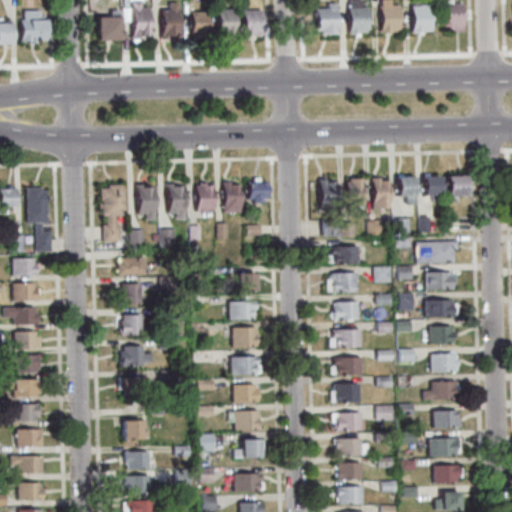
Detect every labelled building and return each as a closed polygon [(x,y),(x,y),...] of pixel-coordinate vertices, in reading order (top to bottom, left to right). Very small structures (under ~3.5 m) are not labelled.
[(344,33),(343,8),(346,8),(345,0),(357,0),(357,7),(362,7),(363,33),(344,33)] [(375,32),(375,6),(377,6),(377,0),(385,0),(385,5),(394,5),(395,32),(375,32)] [(126,1),(135,1),(135,8),(143,8),(144,35),(136,36),(136,39),(127,39),(126,1)] [(156,38),(155,10),(165,9),(165,3),(173,3),(174,35),(164,35),(164,37),(156,38)] [(311,9),(324,8),(323,4),(331,3),(332,33),(317,33),(317,30),(312,31),(311,9)] [(439,32),(439,4),(457,3),(458,31),(439,32)] [(407,32),(406,5),(426,5),(426,31),(407,32)] [(43,40),(17,40),(16,21),(25,21),(25,10),(36,9),(36,20),(42,20),(43,40)] [(214,39),(213,10),(230,9),(231,39),(214,39)] [(239,35),(238,10),(256,10),(257,35),(239,35)] [(186,12),(203,12),(204,37),(187,38),(186,12)] [(0,43),(10,43),(10,17),(0,17),(0,43)] [(92,40),(91,18),(114,17),(115,40),(92,40)] [(452,201),(443,201),(442,177),(460,176),(460,196),(452,196),(452,201)] [(418,178),(434,177),(435,201),(428,201),(428,195),(419,195),(418,178)] [(344,179),(357,178),(357,205),(342,205),(341,183),(344,183),(344,179)] [(367,178),(375,178),(375,181),(383,181),(384,208),(368,208),(367,178)] [(392,196),(392,178),(408,178),(409,204),(401,204),(401,196),(392,196)] [(314,208),(314,180),(322,180),(322,183),(330,182),(331,208),(314,208)] [(244,199),(243,182),(262,181),(263,199),(257,199),(257,203),(249,203),(248,199),(244,199)] [(219,213),(218,183),(225,182),(225,185),(236,185),(236,212),(219,213)] [(191,211),(191,186),(196,186),(196,183),(200,183),(200,186),(208,186),(209,211),(191,211)] [(171,219),(171,212),(163,212),(162,184),(168,184),(168,187),(179,186),(180,219),(171,219)] [(120,210),(116,210),(117,216),(111,216),(111,225),(114,225),(115,241),(99,241),(99,225),(102,225),(102,216),(99,216),(98,199),(96,199),(96,189),(104,189),(104,185),(117,185),(117,188),(119,188),(120,210)] [(141,220),(141,213),(133,213),(132,185),(138,185),(138,188),(149,187),(150,220),(141,220)] [(21,188),(36,188),(36,191),(41,191),(42,222),(36,222),(36,231),(45,231),(45,250),(31,251),(30,223),(22,223),(21,188)] [(0,190),(9,190),(9,206),(0,206),(0,190)] [(424,217),(425,230),(415,230),(415,217),(424,217)] [(403,232),(389,232),(389,218),(403,218),(403,232)] [(334,236),(318,236),(317,219),(333,219),(334,236)] [(375,220),(375,233),(363,234),(362,220),(375,220)] [(349,236),(338,236),(337,223),(349,222),(349,236)] [(222,223),(223,239),(212,239),(212,223),(222,223)] [(242,235),(242,225),(255,224),(256,234),(242,235)] [(195,240),(185,240),(185,225),(195,225),(195,240)] [(168,228),(169,243),(155,243),(155,229),(168,228)] [(138,244),(124,245),(124,230),(138,230),(138,244)] [(18,235),(19,252),(4,252),(3,235),(18,235)] [(410,263),(410,242),(452,241),(452,249),(448,249),(448,262),(410,263)] [(328,247),(352,247),(353,264),(328,265),(328,247)] [(113,258),(139,257),(140,274),(113,275),(113,258)] [(31,263),(31,275),(7,276),(6,259),(29,258),(29,263),(31,263)] [(406,279),(393,279),(393,266),(406,266),(406,279)] [(369,283),(368,267),(385,267),(385,282),(369,283)] [(203,277),(189,277),(189,268),(203,268),(203,277)] [(420,289),(419,273),(446,272),(447,288),(420,289)] [(251,291),(233,292),(233,274),(251,274),(251,291)] [(326,274),(351,274),(351,291),(327,292),(326,274)] [(156,277),(171,277),(172,290),(156,291),(156,277)] [(32,288),(32,299),(8,300),(7,284),(29,283),(29,288),(32,288)] [(136,283),(136,303),(114,303),(113,290),(117,290),(117,284),(136,283)] [(407,310),(393,310),(393,293),(407,293),(407,310)] [(370,294),(385,294),(385,304),(371,304),(370,294)] [(447,317),(420,317),(420,301),(446,300),(447,317)] [(224,319),(224,302),(251,301),(251,309),(249,309),(249,318),(224,319)] [(328,302),(352,302),(353,320),(328,320),(328,302)] [(0,307),(30,307),(30,313),(32,313),(32,323),(9,324),(9,317),(0,317),(0,307)] [(155,309),(170,308),(170,319),(156,320),(155,309)] [(115,321),(118,321),(118,315),(136,315),(137,335),(116,336),(115,321)] [(393,331),(393,321),(405,320),(405,331),(393,331)] [(386,322),(386,333),(373,334),(372,322),(386,322)] [(227,346),(227,328),(251,327),(251,346),(227,346)] [(424,343),(424,327),(446,327),(447,343),(424,343)] [(330,330),(354,330),(355,347),(330,348),(330,330)] [(9,349),(9,332),(30,332),(30,337),(35,337),(36,348),(9,349)] [(170,339),(170,348),(155,349),(155,339),(170,339)] [(115,352),(119,352),(119,346),(137,346),(138,354),(145,354),(146,362),(138,362),(138,365),(115,366),(115,352)] [(408,361),(395,361),(395,349),(408,349),(408,361)] [(372,350),(387,350),(387,360),(373,360),(372,350)] [(425,372),(425,355),(450,354),(451,371),(425,372)] [(33,355),(33,368),(31,368),(31,372),(7,372),(7,356),(33,355)] [(255,373),(226,374),(225,357),(252,356),(253,365),(255,364),(255,373)] [(331,358),(355,357),(355,375),(331,376),(331,358)] [(157,370),(171,370),(171,381),(157,381),(157,370)] [(406,376),(406,384),(393,384),(393,376),(406,376)] [(387,377),(387,387),(371,387),(371,377),(387,377)] [(141,378),(142,395),(119,395),(119,389),(114,390),(114,378),(141,378)] [(192,390),(192,380),(209,379),(209,390),(192,390)] [(35,393),(31,393),(31,397),(9,397),(8,380),(34,380),(35,393)] [(417,391),(426,391),(426,382),(451,382),(451,398),(417,399),(417,391)] [(228,402),(228,385),(250,384),(250,388),(252,388),(253,401),(228,402)] [(329,385),(353,384),(353,402),(329,402),(329,385)] [(164,400),(147,396),(145,407),(161,411),(164,400)] [(144,415),(143,401),(156,400),(157,414),(144,415)] [(7,405),(34,404),(34,418),(31,418),(31,421),(8,422),(7,405)] [(394,414),(393,405),(406,404),(406,414),(394,414)] [(207,416),(192,416),(192,406),(207,406),(207,416)] [(371,406),(387,406),(387,420),(371,420),(371,406)] [(253,430),(229,430),(229,411),(252,411),(253,430)] [(455,418),(455,427),(427,428),(427,411),(451,411),(451,418),(455,418)] [(331,413),(355,413),(356,430),(331,431),(331,413)] [(118,421),(136,421),(136,439),(118,439),(118,421)] [(11,446),(11,430),(36,430),(36,446),(11,446)] [(371,433),(387,433),(387,442),(371,443),(371,433)] [(411,442),(396,443),(396,434),(411,433),(411,442)] [(208,451),(193,451),(192,434),(207,434),(208,451)] [(330,439),(355,439),(355,456),(330,457),(330,439)] [(423,439),(454,439),(455,454),(449,454),(449,455),(423,456),(423,439)] [(229,449),(237,449),(236,441),(259,440),(259,455),(255,455),(255,458),(229,459),(229,449)] [(170,456),(169,446),(184,445),(185,455),(170,456)] [(119,452),(143,452),(144,468),(122,469),(122,464),(119,464),(119,452)] [(37,456),(38,472),(13,473),(13,464),(5,464),(5,457),(37,456)] [(386,457),(386,466),(373,467),(373,457),(386,457)] [(409,469),(396,469),(395,460),(409,460),(409,469)] [(331,463),(355,463),(356,480),(331,481),(331,463)] [(457,477),(450,478),(450,484),(428,484),(427,466),(452,466),(452,468),(457,468),(457,477)] [(208,482),(194,482),(193,468),(207,468),(208,482)] [(185,469),(186,484),(171,484),(170,470),(185,469)] [(258,490),(228,491),(228,475),(255,474),(255,483),(258,483),(258,490)] [(144,475),(144,493),(122,493),(122,488),(118,488),(118,476),(144,475)] [(376,481),(390,481),(391,491),(376,491),(376,481)] [(13,499),(12,484),(35,483),(35,488),(37,488),(38,499),(13,499)] [(412,497),(397,497),(397,487),(412,486),(412,497)] [(332,488),(357,487),(357,505),(333,505),(332,488)] [(454,510),(430,510),(430,499),(436,499),(436,494),(454,493),(454,510)] [(197,511),(196,495),(210,495),(210,511),(197,511)] [(118,511),(118,502),(150,501),(150,511),(118,511)] [(233,511),(233,503),(256,502),(256,511),(233,511)]
